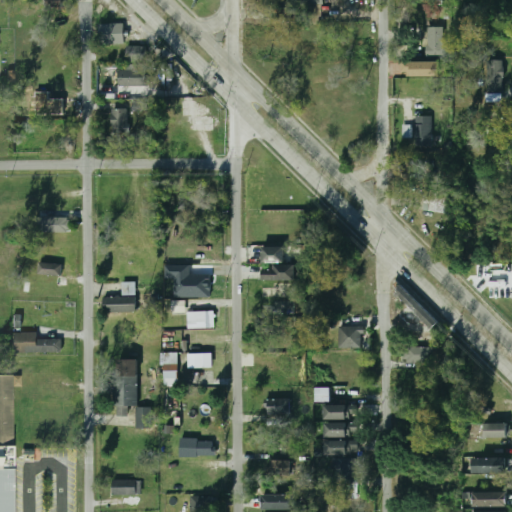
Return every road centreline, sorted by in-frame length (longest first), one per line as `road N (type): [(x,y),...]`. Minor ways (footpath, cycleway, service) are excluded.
road 1 (secondary): [(131,0),(511,375)]
road 2 (residential): [(241,511),(231,0)]
road 3 (residential): [(88,511),(85,0)]
road 4 (secondary): [(511,341),(165,0)]
road 5 (residential): [(385,511),(380,156)]
road 6 (residential): [(238,163),(0,164)]
road 7 (residential): [(380,156),(382,0)]
